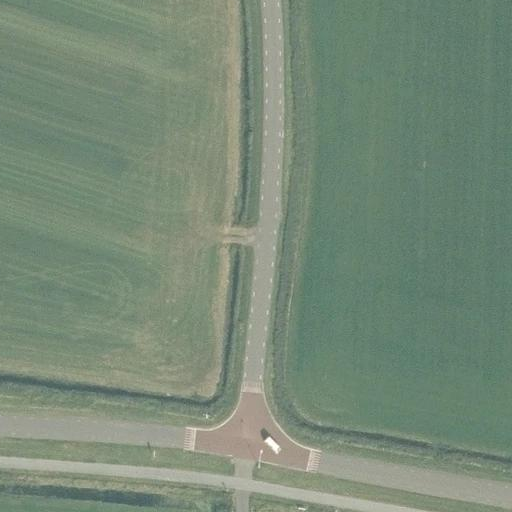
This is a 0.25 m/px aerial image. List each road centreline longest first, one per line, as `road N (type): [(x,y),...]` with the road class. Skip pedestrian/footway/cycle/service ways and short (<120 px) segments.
road 1 (tertiary): [(245,447),(269,205),(271,0)]
road 2 (tertiary): [(511,497),(245,447)]
road 3 (tertiary): [(245,447),(0,425)]
